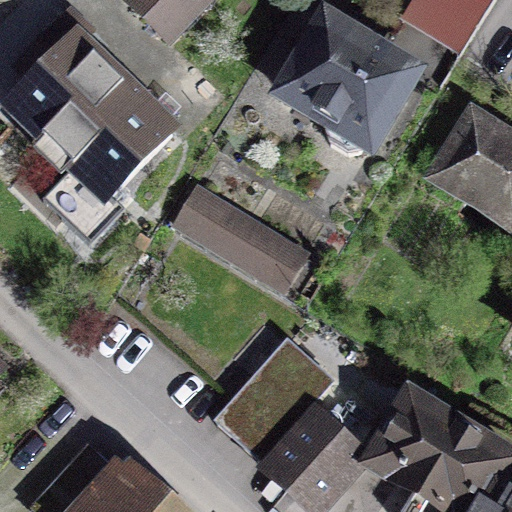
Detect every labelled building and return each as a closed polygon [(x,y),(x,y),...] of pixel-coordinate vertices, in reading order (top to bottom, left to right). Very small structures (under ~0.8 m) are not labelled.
[(125,0),(168,41),(207,0),(125,0)] [(463,51),(495,0),(410,0),(403,12),(463,51)] [(169,94),(137,63),(115,85),(77,49),(90,35),(69,15),(35,49),(55,69),(14,112),(107,202),(169,137),(147,116),(169,94)] [(364,148),(369,151),(412,80),(326,28),(283,99),(331,128),(327,135),(331,147),(348,157),(360,155),(364,148)] [(511,141),(472,116),(432,182),(511,231),(511,141)] [(195,198),(176,229),(283,294),(302,264),(195,198)] [(289,343),(218,423),(263,463),(334,383),(289,343)] [(417,494),(405,511),(511,511),(511,499),(498,491),(511,468),(511,467),(408,410),(373,468),(417,494)] [(315,511),(358,466),(313,426),(271,473),(313,511),(315,511)] [(156,511),(88,451),(33,511),(34,511),(156,511)]
